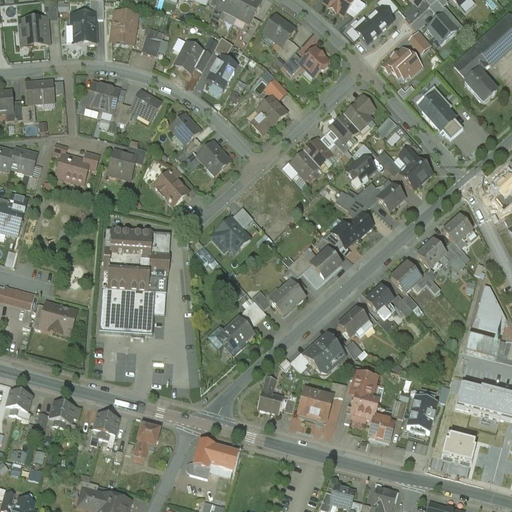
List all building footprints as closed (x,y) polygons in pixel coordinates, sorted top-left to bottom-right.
[(211,0),(209,7),(215,10),(219,2),(219,0),(211,0)] [(229,0),(226,6),(222,14),(226,16),(235,21),(246,0),(229,0)] [(260,7),(246,0),(235,21),(245,26),(249,28),(253,20),(260,7)] [(327,0),(323,6),(330,11),(329,12),(336,17),(337,15),(343,20),(346,16),(354,4),(354,3),(348,0),(327,0)] [(389,20),(397,12),(386,0),(384,0),(377,7),(380,11),(381,10),(389,20)] [(425,2),(427,0),(407,0),(413,6),(414,5),(418,9),(425,2)] [(427,0),(425,2),(431,8),(437,3),(439,0),(427,0)] [(443,9),(447,5),(443,0),(439,0),(437,3),(443,9)] [(450,0),(458,8),(467,0),(450,0)] [(165,1),(156,1),(156,12),(165,12),(165,1)] [(354,3),(354,4),(346,16),(353,21),(367,9),(355,1),(354,3)] [(57,2),(44,3),(45,21),(46,21),(46,22),(58,21),(57,2)] [(215,10),(212,17),(222,22),(226,16),(222,14),(226,6),(219,2),(215,10)] [(103,4),(92,3),(92,9),(90,9),(90,17),(94,17),(94,23),(104,22),(103,4)] [(443,9),(437,3),(431,8),(428,10),(436,19),(444,11),(443,9)] [(59,14),(69,14),(69,5),(59,6),(59,14)] [(367,47),(393,24),(389,20),(381,10),(380,11),(367,23),(355,34),(367,47)] [(441,48),(462,30),(445,11),(444,11),(436,19),(438,21),(427,31),(441,48)] [(136,19),(115,16),(111,43),(133,46),(136,19)] [(90,17),(71,18),(71,29),(66,29),(67,45),(73,45),(73,46),(95,46),(95,34),(94,34),(94,23),(94,17),(90,17)] [(287,27),(275,19),(276,18),(275,18),(263,35),(282,49),(295,32),(288,27),(287,27)] [(511,51),(511,22),(509,19),(473,50),(474,51),(454,69),(466,84),(478,73),(480,75),(489,67),(491,70),(511,51)] [(260,24),(253,20),(249,28),(245,26),(242,32),(252,38),(260,24)] [(352,30),(355,34),(367,23),(363,20),(352,30)] [(45,21),(20,23),(22,50),(48,48),(46,22),(46,21),(45,21)] [(431,49),(418,35),(409,43),(422,57),(431,49)] [(214,54),(218,45),(209,40),(204,50),(214,54)] [(160,46),(145,41),(141,55),(156,59),(160,46)] [(186,45),(174,67),(191,76),(194,70),(194,69),(202,54),(186,45)] [(292,45),(281,58),(287,64),(294,55),(298,51),(292,45)] [(319,55),(314,50),(302,63),(299,66),(301,68),(307,73),(308,71),(315,78),(320,73),(324,73),(328,69),(327,65),(329,64),(323,59),(319,55)] [(402,53),(383,70),(387,75),(391,72),(397,80),(400,78),(403,81),(408,77),(410,79),(421,70),(409,56),(407,58),(402,53)] [(211,59),(202,54),(194,69),(194,70),(202,74),(211,59)] [(302,63),(294,55),(287,64),(282,69),(291,78),(301,68),(299,66),(302,63)] [(240,72),(220,60),(206,85),(226,96),(240,72)] [(496,94),(480,75),(478,73),(466,84),(464,86),(483,106),(496,94)] [(288,96),(274,81),(264,92),(271,100),(277,106),(288,96)] [(52,85),(26,87),(27,106),(54,104),(52,85)] [(106,89),(92,85),(88,99),(85,109),(86,109),(99,113),(106,89)] [(99,113),(97,121),(100,122),(103,113),(112,116),(113,116),(116,105),(119,93),(106,89),(99,113)] [(422,99),(429,107),(436,101),(447,113),(451,109),(433,89),(422,99)] [(11,94),(0,94),(0,115),(6,115),(13,115),(12,105),(11,94)] [(161,106),(141,95),(132,110),(130,113),(134,115),(150,124),(161,106)] [(229,102),(236,106),(240,99),(232,95),(229,102)] [(81,97),(76,115),(84,118),(86,109),(85,109),(88,99),(81,97)] [(372,109),(362,98),(355,105),(356,107),(357,106),(365,115),(372,109)] [(277,106),(271,100),(256,113),(261,118),(251,126),(261,137),(271,129),(271,130),(286,116),(277,106)] [(438,132),(439,130),(452,119),(447,113),(436,101),(429,107),(421,113),(438,132)] [(21,104),(12,105),(13,115),(6,115),(6,124),(22,123),(21,110),(21,104)] [(122,107),(116,105),(113,116),(112,116),(110,125),(116,127),(117,125),(122,107)] [(365,115),(357,106),(356,107),(357,107),(352,112),(351,111),(343,118),(358,134),(372,122),(365,115)] [(132,110),(122,107),(117,125),(126,128),(134,115),(130,113),(132,110)] [(31,109),(21,110),(22,123),(23,125),(33,125),(31,109)] [(191,125),(184,117),(170,130),(185,147),(187,146),(194,140),(200,135),(191,125)] [(358,134),(343,118),(330,130),(332,132),(339,140),(345,146),(353,139),(358,134)] [(463,131),(452,119),(439,130),(450,142),(463,131)] [(376,133),(383,141),(398,128),(390,120),(376,133)] [(339,140),(332,132),(326,137),(333,145),(339,140)] [(353,139),(345,146),(350,150),(357,144),(353,139)] [(194,140),(187,146),(185,147),(182,150),(188,157),(191,155),(200,146),(194,140)] [(345,146),(339,140),(333,145),(334,147),(343,156),(350,150),(345,146)] [(317,142),(303,154),(318,171),(331,159),(332,158),(327,153),(317,142)] [(230,165),(212,145),(197,159),(215,178),(230,165)] [(343,156),(334,147),(327,153),(332,158),(331,159),(336,164),(344,157),(343,156)] [(363,147),(353,157),(359,163),(363,159),(367,164),(374,158),(363,147)] [(145,154),(129,149),(127,156),(136,159),(134,166),(142,168),(145,154)] [(14,155),(0,151),(0,172),(9,175),(15,152),(14,155)] [(418,162),(409,151),(402,158),(407,164),(407,170),(408,171),(418,162)] [(37,158),(15,152),(9,175),(10,171),(32,177),(37,158)] [(127,156),(114,153),(110,170),(118,172),(116,178),(130,182),(134,166),(136,159),(127,156)] [(291,166),(290,166),(298,175),(305,183),(318,171),(303,154),(291,166)] [(188,157),(180,165),(187,173),(198,163),(191,155),(188,157)] [(78,164),(64,160),(62,166),(67,167),(64,180),(76,183),(75,186),(83,188),(88,171),(94,173),(98,159),(86,156),(84,163),(79,161),(78,164)] [(359,163),(346,174),(353,182),(356,179),(361,184),(363,186),(368,182),(366,180),(374,173),(367,164),(363,159),(359,163)] [(398,172),(386,160),(380,165),(392,177),(398,172)] [(408,171),(400,178),(414,193),(431,177),(418,162),(408,171)] [(289,164),(281,172),(291,182),(298,175),(290,166),(291,166),(289,164)] [(181,178),(174,171),(172,170),(168,174),(169,176),(170,175),(176,182),(181,178)] [(176,182),(170,175),(169,176),(162,183),(167,188),(161,192),(167,199),(166,200),(169,204),(169,205),(170,206),(171,206),(173,208),(182,200),(181,198),(186,193),(176,182)] [(511,181),(508,178),(494,191),(505,203),(511,196),(511,181)] [(36,181),(30,179),(27,191),(33,193),(36,181)] [(404,201),(392,187),(377,201),(389,214),(404,201)] [(366,191),(357,199),(353,202),(356,204),(366,210),(367,210),(376,203),(366,191)] [(357,199),(349,194),(347,198),(353,202),(357,199)] [(347,198),(342,195),(335,205),(349,214),(356,204),(353,202),(347,198)] [(9,203),(0,201),(0,214),(2,207),(7,208),(9,203)] [(498,202),(493,205),(500,221),(505,219),(504,217),(511,213),(508,209),(505,210),(498,202)] [(7,208),(2,207),(0,214),(0,218),(2,219),(0,227),(0,228),(2,229),(0,235),(16,240),(24,213),(7,208)] [(253,223),(242,211),(231,221),(242,233),(253,223)] [(347,230),(356,241),(358,242),(363,237),(372,229),(362,217),(347,230)] [(511,217),(503,222),(509,232),(511,230),(511,217)] [(472,233),(461,220),(449,231),(444,236),(452,245),(459,253),(465,247),(461,243),(472,233)] [(231,221),(216,234),(216,235),(210,240),(224,255),(236,244),(241,250),(250,242),(242,233),(231,221)] [(347,230),(342,224),(331,235),(345,251),(356,241),(347,230)] [(152,235),(111,232),(111,234),(106,233),(100,335),(148,337),(150,318),(165,319),(168,276),(169,276),(170,258),(169,258),(170,237),(152,236),(152,235)] [(433,244),(417,259),(434,276),(440,270),(441,270),(437,266),(443,260),(446,258),(443,254),(433,244)] [(459,253),(452,245),(448,249),(458,260),(462,256),(459,253)] [(458,260),(448,249),(443,254),(446,258),(443,260),(448,265),(451,263),(459,272),(465,267),(458,260)] [(328,253),(318,262),(309,252),(293,266),(302,275),(316,291),(342,268),(328,253)] [(9,254),(5,268),(13,270),(17,255),(9,254)] [(443,260),(437,266),(441,270),(440,270),(441,271),(448,265),(443,260)] [(302,275),(293,266),(288,270),(296,280),(302,275)] [(407,267),(392,280),(405,296),(411,291),(410,289),(414,285),(421,293),(426,289),(421,283),(421,282),(420,281),(407,267)] [(483,269),(477,267),(474,276),(480,278),(483,269)] [(434,287),(425,277),(420,281),(421,282),(421,283),(426,289),(429,292),(434,287)] [(305,290),(297,281),(292,286),(300,295),(305,290)] [(287,290),(286,289),(269,304),(277,313),(283,319),(295,307),(296,308),(305,300),(300,295),(292,286),(287,290)] [(489,291),(484,289),(473,327),(503,335),(506,324),(489,291)] [(34,298),(4,290),(2,294),(0,293),(0,303),(30,312),(34,298)] [(382,290),(365,305),(377,318),(393,303),(382,290)] [(268,308),(257,296),(251,302),(254,305),(262,314),(268,308)] [(418,309),(408,298),(403,303),(413,314),(418,309)] [(254,305),(244,314),(254,326),(265,317),(262,314),(254,305)] [(38,307),(32,331),(40,333),(41,329),(46,309),(38,307)] [(76,314),(59,310),(59,313),(46,309),(41,329),(70,337),(76,314)] [(357,312),(338,329),(349,343),(368,327),(369,326),(361,317),(357,312)] [(376,325),(366,313),(361,317),(369,326),(368,327),(371,330),(376,325)] [(239,322),(218,341),(224,347),(223,348),(233,359),(244,349),(243,347),(253,338),(239,322)] [(474,328),(472,327),(465,352),(467,353),(468,351),(471,352),(471,354),(473,355),(474,352),(477,353),(476,355),(479,356),(479,354),(483,355),(482,357),(484,358),(485,355),(489,356),(488,359),(490,359),(491,357),(494,358),(494,360),(496,361),(499,351),(501,352),(503,345),(501,344),(503,336),(501,335),(500,338),(496,337),(497,334),(495,334),(494,336),(491,335),(491,333),(489,332),(489,334),(485,333),(486,331),(483,330),(483,333),(479,332),(480,329),(478,329),(477,331),(473,330),(474,328)] [(327,337),(314,349),(313,349),(314,349),(311,352),(310,352),(310,353),(303,359),(310,367),(315,373),(318,371),(322,376),(327,372),(329,375),(337,367),(335,365),(342,358),(332,346),(334,345),(327,337)] [(361,356),(352,345),(346,351),(354,362),(361,356)] [(301,356),(290,366),(300,376),(310,367),(303,359),(301,356)] [(352,369),(348,382),(354,384),(356,377),(361,378),(362,372),(352,369)] [(377,380),(366,377),(365,379),(361,378),(356,377),(354,384),(350,399),(355,400),(354,405),(352,405),(351,411),(351,412),(353,412),(351,418),(352,419),(351,421),(360,424),(361,421),(372,424),(373,423),(374,420),(376,411),(377,407),(378,405),(375,404),(371,403),(372,398),(374,398),(376,390),(374,389),(377,380)] [(276,383),(266,381),(262,396),(272,398),(276,383)] [(346,389),(332,386),(329,399),(333,400),(337,400),(343,401),(346,389)] [(511,399),(460,386),(454,412),(471,416),(468,427),(509,438),(499,476),(511,479),(511,399)] [(294,391),(286,389),(285,395),(293,397),(294,391)] [(442,389),(439,404),(446,405),(449,391),(442,389)] [(21,396),(10,393),(5,410),(10,411),(9,418),(15,419),(21,396)] [(32,399),(21,396),(15,419),(21,421),(23,414),(28,416),(32,399)] [(272,398),(262,396),(258,413),(279,418),(283,401),(272,398)] [(314,402),(303,399),(297,419),(317,424),(316,427),(316,428),(320,429),(322,428),(322,425),(326,426),(330,409),(320,407),(323,398),(317,396),(315,402),(314,401),(314,402)] [(287,401),(284,413),(292,415),(295,403),(287,401)] [(415,401),(407,433),(429,439),(433,426),(437,407),(415,401)] [(65,407),(53,404),(49,421),(54,423),(52,429),(58,431),(65,407)] [(406,407),(400,405),(395,420),(402,422),(406,407)] [(76,410),(65,407),(58,431),(64,432),(66,426),(71,427),(73,421),(76,410)] [(351,411),(347,410),(343,426),(349,427),(351,421),(352,419),(351,418),(353,412),(351,412),(351,411)] [(376,411),(374,420),(382,422),(385,413),(376,411)] [(47,418),(39,416),(34,433),(42,435),(47,419),(47,418)] [(108,419),(97,416),(92,433),(97,434),(96,441),(102,442),(108,419)] [(119,422),(108,419),(102,442),(108,444),(110,438),(115,439),(119,422)] [(389,424),(382,422),(382,425),(373,423),(372,424),(367,442),(389,448),(394,429),(389,427),(389,424)] [(34,428),(28,427),(26,438),(31,439),(34,428)] [(159,432),(141,428),(137,444),(149,447),(155,449),(159,432)] [(77,444),(85,445),(86,435),(79,434),(77,444)] [(149,447),(137,444),(134,458),(145,461),(149,447)] [(214,448),(200,444),(194,466),(207,470),(209,466),(214,449),(214,448)] [(214,449),(209,466),(232,473),(237,455),(214,449)] [(11,461),(25,464),(27,453),(13,451),(11,461)] [(44,457),(36,455),(34,464),(42,466),(44,457)] [(31,470),(29,481),(41,484),(43,472),(31,470)] [(98,488),(80,483),(78,491),(84,493),(85,492),(96,495),(98,488)] [(351,494),(335,489),(332,498),(330,507),(332,508),(345,511),(351,511),(356,499),(350,497),(351,494)] [(127,511),(130,503),(103,496),(103,497),(96,495),(85,492),(84,493),(80,508),(94,511),(127,511)] [(392,511),(396,497),(378,492),(373,510),(373,511),(375,511),(392,511)] [(14,498),(5,496),(6,493),(5,493),(2,504),(0,511),(12,511),(15,503),(13,502),(14,498)] [(332,498),(325,497),(319,511),(330,511),(332,508),(330,507),(332,498)] [(32,511),(34,506),(18,502),(18,503),(21,503),(19,508),(17,507),(15,511),(32,511)] [(202,511),(224,511),(225,510),(205,503),(202,511)]
